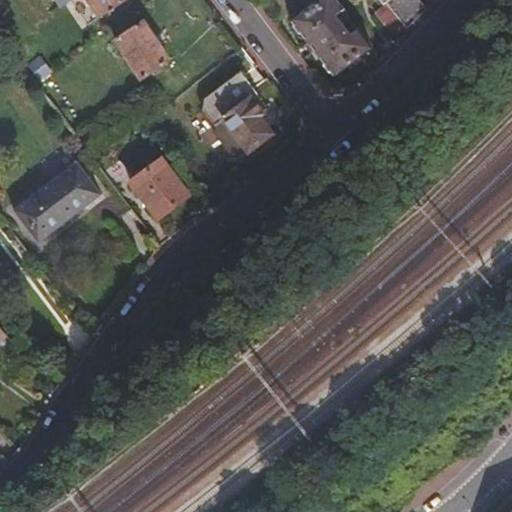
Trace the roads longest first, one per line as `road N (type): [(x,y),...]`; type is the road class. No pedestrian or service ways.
road 1 (unclassified): [(0,481),(22,463),(93,348),(166,262),(329,129)]
road 2 (residential): [(329,129),(467,0)]
road 3 (unclassified): [(329,129),(229,0)]
